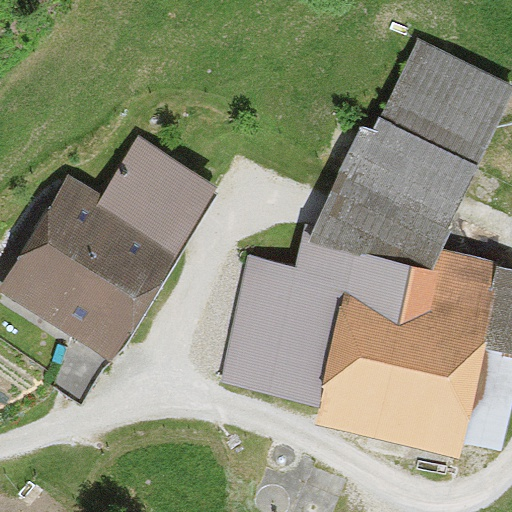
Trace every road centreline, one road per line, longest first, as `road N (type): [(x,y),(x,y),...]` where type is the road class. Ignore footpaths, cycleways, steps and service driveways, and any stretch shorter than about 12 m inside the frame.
road 1 (track): [(511,460),(494,485),(442,497),(377,484),(294,431),(233,410),(172,404),(96,416),(0,448)]
road 2 (track): [(172,404),(175,345),(256,182)]
